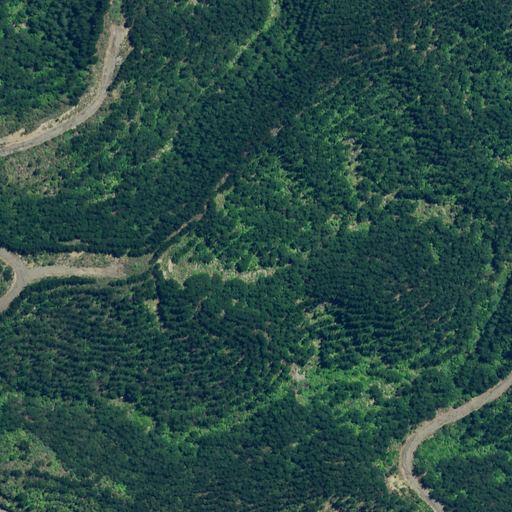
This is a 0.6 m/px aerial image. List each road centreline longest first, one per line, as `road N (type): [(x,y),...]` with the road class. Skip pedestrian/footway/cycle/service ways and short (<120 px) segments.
road 1 (track): [(511,372),(495,392),(413,428),(435,485),(435,511)]
road 2 (track): [(118,10),(96,86),(78,106),(0,140)]
